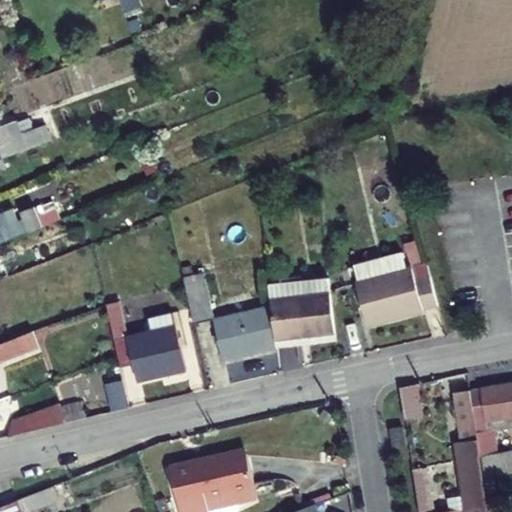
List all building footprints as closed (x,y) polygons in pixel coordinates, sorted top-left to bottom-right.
[(22,136),(16,119),(0,124),(11,156),(49,142),(44,127),(22,136)] [(0,124),(0,159),(11,156),(0,124)] [(28,228),(54,219),(48,199),(21,208),(28,228)] [(348,274),(361,318),(429,298),(416,254),(348,274)] [(177,276),(189,327),(205,322),(194,272),(177,276)] [(322,279),(262,284),(264,299),(323,293),(322,279)] [(265,306),(268,339),(326,334),(323,293),(264,299),(265,306)] [(217,361),(269,346),(268,339),(265,306),(205,322),(217,361)] [(23,331),(0,338),(0,355),(28,346),(23,331)] [(130,369),(135,384),(180,371),(170,331),(110,345),(116,371),(130,369)] [(511,388),(465,396),(476,466),(494,463),(490,439),(511,434),(511,428),(511,424),(511,388)] [(408,389),(393,392),(398,421),(413,419),(408,389)] [(459,510),(483,506),(476,466),(465,396),(448,399),(453,425),(445,426),(455,480),(459,510)] [(0,431),(0,442),(1,447),(57,433),(53,417),(0,431)] [(396,431),(384,433),(387,453),(399,451),(396,431)] [(208,460),(164,472),(174,511),(203,511),(202,505),(222,500),(232,506),(251,501),(241,458),(209,465),(208,460)] [(418,511),(459,511),(459,510),(455,480),(415,486),(418,511)]
